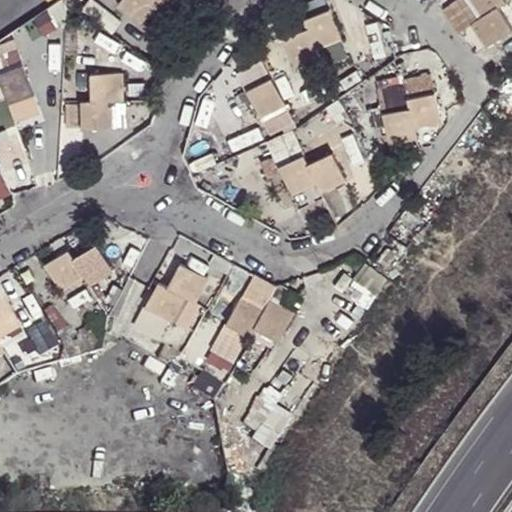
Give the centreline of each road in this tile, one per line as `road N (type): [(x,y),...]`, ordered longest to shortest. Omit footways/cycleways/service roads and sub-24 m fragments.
road 1 (residential): [(128,172),(271,263),(368,228),(480,96),(426,10),(389,0)]
road 2 (residential): [(266,0),(239,15),(183,82),(163,142)]
road 3 (residential): [(0,249),(128,172)]
